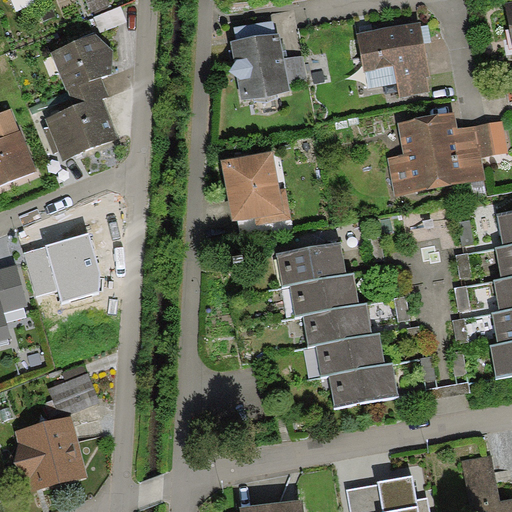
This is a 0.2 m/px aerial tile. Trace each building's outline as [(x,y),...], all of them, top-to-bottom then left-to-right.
[(108,0),(86,0),(92,12),(110,4),(108,0)] [(121,7),(94,17),(100,33),(127,22),(121,7)] [(284,60),(279,35),(276,36),(274,22),(234,29),(237,43),(230,44),(241,102),(290,92),(289,85),(284,60)] [(420,23),(357,35),(364,73),(395,67),(400,98),(430,92),(428,78),(430,77),(420,23)] [(52,54),(67,92),(68,92),(102,78),(111,75),(115,52),(97,36),(52,54)] [(303,56),(284,60),(289,85),(308,81),(303,56)] [(109,97),(102,78),(68,92),(76,110),(102,100),(109,97)] [(76,110),(46,122),(62,163),(118,140),(102,100),(76,110)] [(0,114),(0,139),(20,132),(11,110),(0,114)] [(455,114),(398,124),(403,155),(387,158),(394,198),(485,181),(475,126),(458,130),(455,114)] [(0,187),(38,172),(21,132),(20,132),(0,139),(0,187)] [(222,163),(233,224),(255,220),(256,228),(292,221),(290,209),(284,210),(273,153),(222,163)] [(511,216),(498,219),(503,249),(511,247),(511,216)] [(469,221),(458,224),(463,246),(474,244),(469,221)] [(58,289),(61,302),(104,290),(88,234),(45,247),(58,289)] [(380,238),(369,240),(373,263),(385,260),(380,238)] [(341,244),(276,256),(282,289),(290,288),(347,277),(341,244)] [(58,289),(45,247),(23,253),(35,296),(58,289)] [(496,250),(501,281),(511,279),(511,247),(503,249),(496,250)] [(468,254),(456,256),(461,279),(472,277),(468,254)] [(17,265),(0,269),(0,301),(3,314),(29,307),(17,265)] [(393,268),(382,270),(386,293),(398,290),(393,268)] [(290,288),(296,318),(302,317),(360,306),(355,276),(347,277),(290,288)] [(494,282),(500,315),(511,312),(511,279),(501,281),(494,282)] [(466,287),(454,289),(459,312),(470,309),(466,287)] [(406,297),(395,300),(399,322),(411,320),(406,297)] [(0,301),(0,340),(10,338),(3,314),(0,301)] [(315,347),(373,337),(368,305),(360,306),(302,317),(308,349),(315,347)] [(493,316),(498,347),(511,344),(511,312),(500,315),(493,316)] [(464,320),(453,322),(457,345),(468,343),(464,320)] [(419,328),(408,330),(412,353),(424,350),(419,328)] [(329,377),(385,367),(380,336),(373,337),(315,347),(321,378),(329,377)] [(511,376),(511,344),(498,347),(490,348),(496,379),(511,376)] [(463,352),(451,354),(456,377),(467,374),(463,352)] [(432,357),(420,359),(425,382),(436,379),(432,357)] [(66,383),(87,374),(84,365),(62,373),(66,383)] [(385,367),(329,377),(334,410),(399,398),(394,366),(385,367)] [(66,383),(49,390),(61,419),(99,403),(87,374),(66,383)] [(88,479),(72,418),(15,433),(19,449),(15,450),(11,457),(13,472),(22,478),(26,477),(31,494),(88,479)] [(511,511),(511,501),(501,503),(493,456),(452,463),(459,511),(511,511)] [(413,478),(378,484),(378,486),(382,511),(429,511),(428,499),(417,501),(413,478)] [(382,511),(378,486),(347,491),(350,511),(382,511)] [(303,511),(302,502),(239,509),(240,511),(303,511)]
